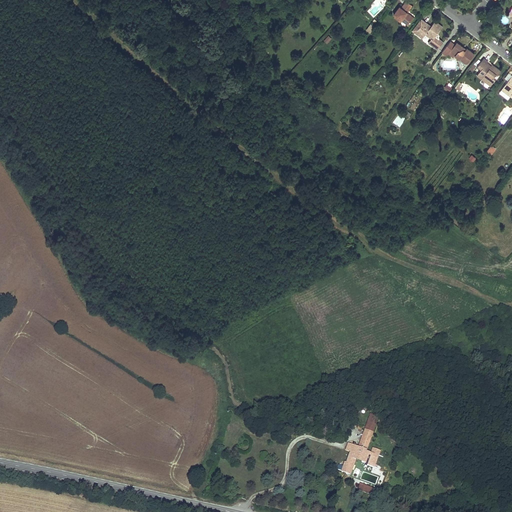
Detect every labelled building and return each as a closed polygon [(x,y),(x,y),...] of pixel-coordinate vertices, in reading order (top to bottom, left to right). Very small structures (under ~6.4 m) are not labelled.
[(400,6),(394,14),(395,15),(401,20),(408,25),(413,19),(406,14),(407,13),(413,5),(406,1),(401,7),(400,6)] [(421,19),(412,30),(415,33),(424,21),(421,19)] [(439,25),(438,23),(435,21),(431,26),(430,28),(427,26),(428,24),(424,21),(415,33),(418,35),(425,34),(432,39),(428,42),(438,49),(443,42),(439,39),(439,35),(438,32),(442,28),(439,25)] [(367,30),(370,33),(375,26),(371,24),(367,30)] [(327,44),(331,38),(327,35),(323,41),(327,44)] [(464,48),(459,44),(457,47),(455,45),(450,41),(442,52),(447,56),(449,53),(451,50),(456,54),(455,55),(459,59),(458,60),(460,61),(462,59),(467,63),(474,54),(467,48),(466,49),(465,51),(463,49),(464,48)] [(493,67),(491,66),(487,62),(488,61),(484,58),(477,67),(481,69),(477,75),(482,79),(483,78),(491,84),(495,79),(493,78),(496,74),(498,75),(501,71),(494,66),(493,67)] [(511,75),(503,87),(507,90),(506,92),(511,96),(511,95),(511,75)] [(491,84),(483,78),(482,79),(490,86),(491,84)] [(448,83),(444,88),(449,91),(453,87),(448,83)] [(401,127),(405,117),(397,114),(393,124),(401,127)] [(495,148),(492,145),(487,151),(491,154),(495,148)] [(375,464),(378,455),(366,450),(372,434),(370,433),(371,431),(367,430),(366,431),(365,431),(359,448),(353,446),(351,451),(347,462),(345,462),(344,466),(345,467),(344,471),(351,474),(353,469),(351,468),(353,465),(354,465),(356,459),(356,457),(363,459),(362,461),(367,463),(366,465),(367,466),(368,464),(377,467),(378,465),(375,464)]
